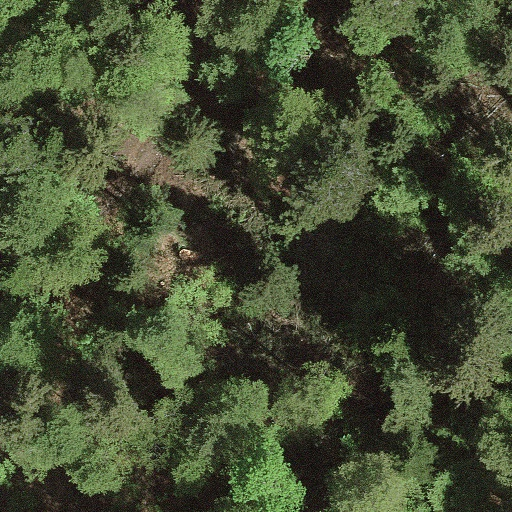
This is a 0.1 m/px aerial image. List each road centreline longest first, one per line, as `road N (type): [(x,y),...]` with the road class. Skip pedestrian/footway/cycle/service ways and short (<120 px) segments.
road 1 (track): [(226,0),(192,95),(0,309)]
road 2 (track): [(0,50),(130,0)]
